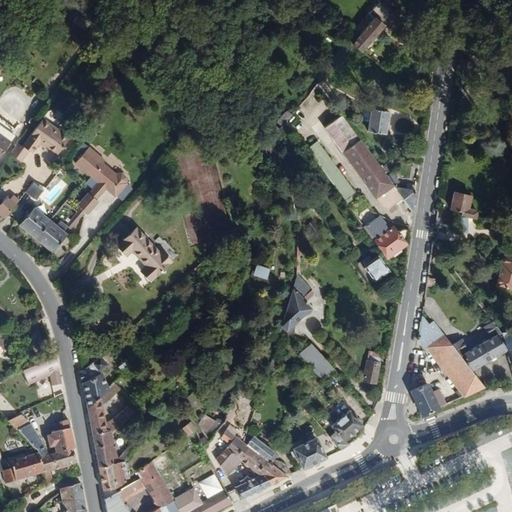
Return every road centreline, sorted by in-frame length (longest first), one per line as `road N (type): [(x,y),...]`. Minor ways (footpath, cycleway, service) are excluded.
road 1 (secondary): [(394,439),(457,0)]
road 2 (tertiary): [(0,243),(35,274),(61,330),(95,511)]
road 3 (secondary): [(256,511),(394,439)]
road 4 (secondary): [(511,402),(394,439)]
